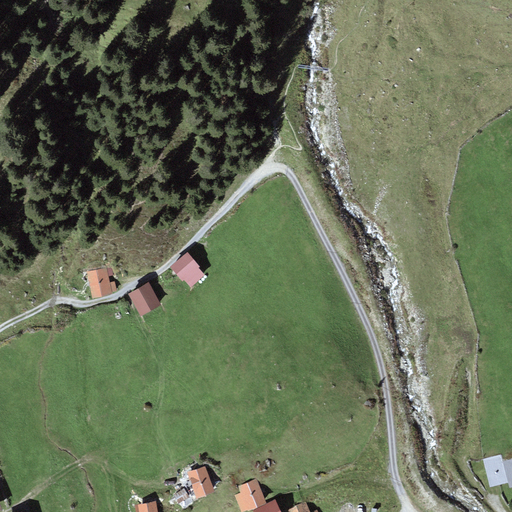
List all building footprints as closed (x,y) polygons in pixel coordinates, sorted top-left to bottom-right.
[(200,267),(188,252),(170,267),(182,280),(184,279),(190,287),(205,274),(199,268),(200,267)] [(106,268),(87,272),(93,298),(111,293),(111,292),(116,291),(114,281),(109,282),(108,276),(113,275),(111,268),(106,269),(106,268)] [(149,282),(128,294),(140,316),(161,304),(149,282)] [(500,455),(482,459),(489,487),(507,483),(502,462),(500,455)] [(511,459),(502,462),(507,483),(509,489),(511,487),(511,459)] [(205,465),(187,472),(197,498),(214,491),(209,477),(211,477),(210,473),(208,473),(205,465)] [(240,493),(234,495),(241,511),(247,509),(248,511),(266,503),(256,478),(237,486),(240,493)] [(184,489),(173,495),(178,503),(188,497),(184,489)] [(280,511),(275,500),(253,510),(253,511),(280,511)] [(157,511),(155,501),(134,505),(135,511),(157,511)] [(309,511),(305,501),(287,509),(287,511),(318,511),(317,509),(310,511),(309,511)]
